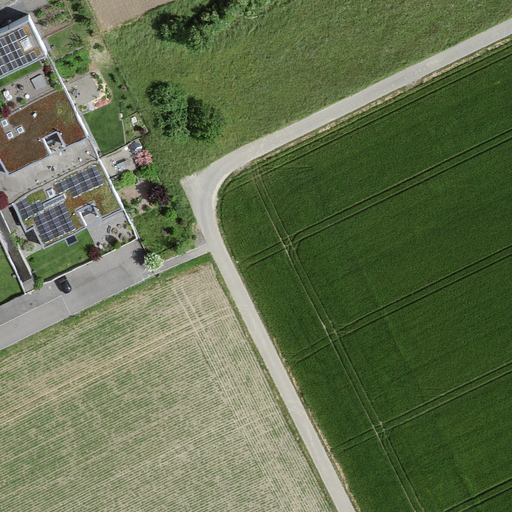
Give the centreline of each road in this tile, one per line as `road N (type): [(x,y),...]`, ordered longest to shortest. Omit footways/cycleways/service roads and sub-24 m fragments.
road 1 (unclassified): [(511,24),(248,151),(204,185),(215,244),(348,511)]
road 2 (residential): [(0,339),(148,269)]
